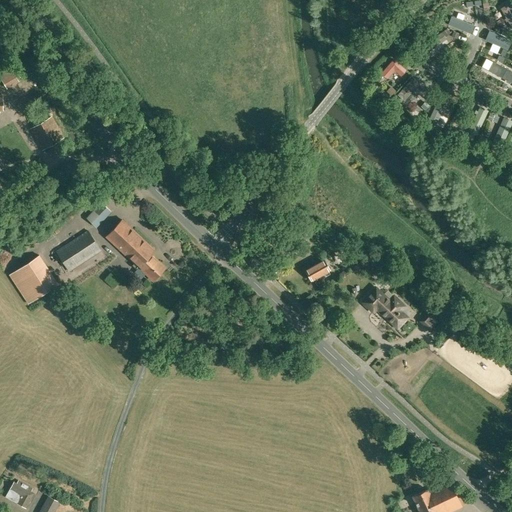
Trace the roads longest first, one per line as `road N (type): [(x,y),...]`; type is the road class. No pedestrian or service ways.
road 1 (secondary): [(498,511),(213,244)]
road 2 (unclassified): [(213,244),(344,78),(418,0)]
road 3 (secondary): [(213,244),(122,153),(26,0)]
road 4 (track): [(101,511),(106,475),(154,341),(223,253)]
